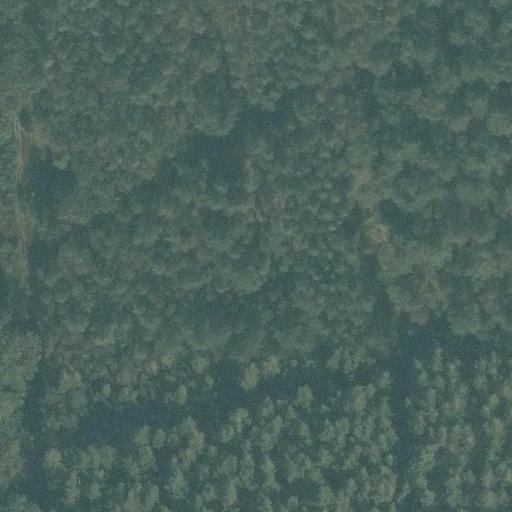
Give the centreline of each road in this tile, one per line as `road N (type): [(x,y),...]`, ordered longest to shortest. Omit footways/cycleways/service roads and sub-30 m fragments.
road 1 (track): [(511,354),(20,480)]
road 2 (track): [(8,260),(1,0)]
road 3 (track): [(20,480),(8,260)]
